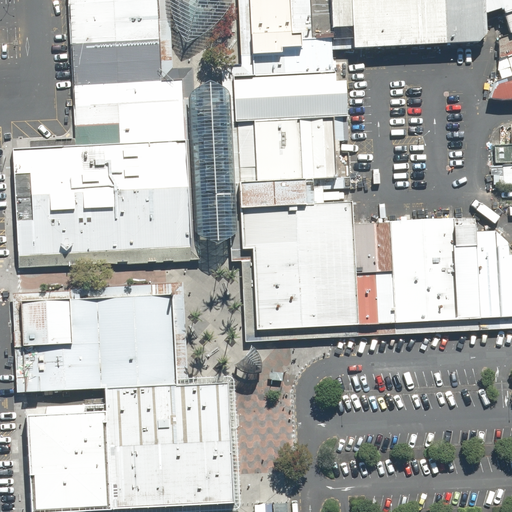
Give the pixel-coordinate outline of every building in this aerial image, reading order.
[(100,0),(68,2),(69,23),(159,17),(157,0),(100,0)] [(309,0),(247,0),(252,77),(331,73),(330,49),(329,36),(312,37),(309,0)] [(331,30),(329,0),(309,0),(312,37),(329,36),(330,49),(352,48),(351,29),(331,30)] [(484,0),(329,0),(331,30),(351,29),(352,48),(487,41),(485,10),(484,0)] [(504,11),(511,8),(511,0),(484,0),(485,10),(502,7),(504,11)] [(71,43),(160,38),(159,17),(69,23),(71,43)] [(500,36),(498,55),(511,49),(511,32),(511,33),(500,36)] [(160,58),(160,38),(71,43),(73,63),(160,58)] [(511,49),(498,55),(497,67),(502,76),(511,72),(511,49)] [(162,79),(160,58),(73,63),(74,84),(162,79)] [(344,72),(252,77),(232,78),(234,122),(346,116),(344,72)] [(511,72),(502,76),(494,78),(490,97),(511,96),(511,72)] [(162,79),(74,84),(75,104),(184,98),(183,78),(162,79)] [(184,98),(75,104),(76,124),(185,118),(184,98)] [(346,116),(234,122),(238,183),(312,179),(352,177),(346,116)] [(185,118),(76,124),(77,146),(186,140),(185,118)] [(77,146),(13,149),(19,258),(192,249),(186,140),(77,146)] [(511,160),(511,143),(495,144),(496,161),(511,160)] [(236,183),(238,210),(313,206),(312,179),(238,183),(236,183)] [(389,222),(394,323),(458,320),(452,220),(452,218),(389,222)] [(452,220),(458,320),(480,319),(475,233),(474,219),(452,220)] [(351,226),(356,325),(394,323),(389,222),(351,226)] [(475,233),(480,319),(500,317),(495,232),(475,233)] [(511,246),(495,233),(500,317),(511,317),(511,246)] [(173,295),(18,303),(23,394),(103,390),(177,386),(173,295)] [(104,411),(109,511),(234,504),(227,383),(177,386),(103,390),(104,411)] [(104,411),(24,415),(29,511),(85,511),(109,511),(104,411)]
